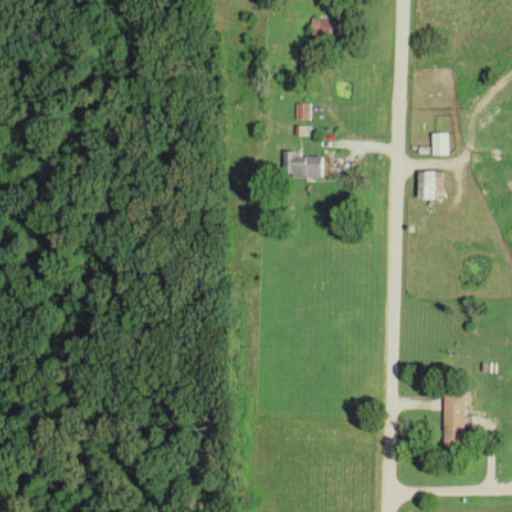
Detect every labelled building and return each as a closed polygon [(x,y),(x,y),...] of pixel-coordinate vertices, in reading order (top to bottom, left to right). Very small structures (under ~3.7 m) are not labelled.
[(313,32),(333,35),(335,20),(315,17),(313,32)] [(451,132),(435,132),(435,154),(451,154),(451,132)] [(330,177),(330,153),(286,153),(286,177),(330,177)] [(420,198),(444,198),(444,170),(420,170),(420,198)] [(448,395),(448,450),(469,450),(469,395),(448,395)]
